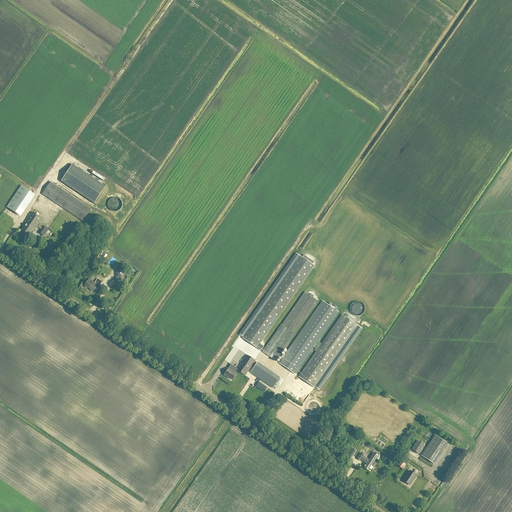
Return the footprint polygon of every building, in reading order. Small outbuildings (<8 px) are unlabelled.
[(72,165),(61,181),(95,204),(106,187),(72,165)] [(50,182),(42,194),(83,221),(91,209),(50,182)] [(17,183),(3,204),(18,215),(33,193),(17,183)] [(33,232),(42,219),(32,212),(25,222),(25,221),(25,222),(26,223),(21,231),(29,236),(32,231),(33,232)] [(300,256),(243,338),(261,351),(264,346),(260,344),(314,266),(300,256)] [(99,287),(102,282),(97,279),(94,283),(89,279),(85,286),(94,292),(98,286),(99,287)] [(282,324),(263,352),(277,361),(318,301),(305,292),(283,325),(282,324)] [(280,363),(295,374),(338,312),(323,301),(280,363)] [(299,377),(314,388),(358,326),(342,315),(299,377)] [(237,370),(239,371),(245,376),(255,361),(247,355),(238,369),(237,370)] [(238,369),(235,367),(231,365),(224,376),(229,379),(230,378),(233,380),(237,374),(239,371),(237,370),(238,369)] [(250,373),(274,386),(280,375),(264,366),(262,369),(255,365),(250,373)] [(265,392),(267,389),(258,383),(256,386),(265,392)] [(421,456),(434,464),(448,443),(435,435),(421,456)] [(412,450),(419,454),(425,446),(418,441),(412,450)] [(378,456),(374,453),(370,460),(364,456),(364,455),(361,453),(357,459),(360,461),(361,460),(367,464),(364,467),(364,468),(368,470),(378,456)] [(402,469),(406,464),(401,461),(397,466),(402,469)] [(410,485),(417,476),(410,471),(403,481),(410,485)]
